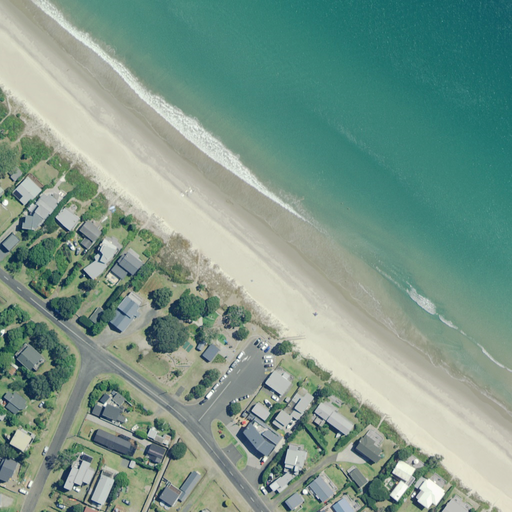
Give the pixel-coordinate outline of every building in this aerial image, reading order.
[(42,190),(28,178),(17,190),(24,197),(20,200),(25,205),(31,198),(33,200),(42,190)] [(23,217),(26,218),(28,220),(21,228),(35,231),(39,227),(40,228),(46,220),(45,219),(50,213),(51,214),(58,205),(57,204),(63,197),(52,187),(45,194),(42,192),(28,208),(29,209),(23,217)] [(70,231),(72,229),(73,230),(78,225),(77,224),(80,220),(65,207),(63,210),(62,209),(58,213),(59,214),(56,218),(70,231)] [(94,242),(103,232),(88,221),(80,231),(87,236),(81,243),(89,249),(94,242)] [(20,241),(13,234),(3,245),(11,252),(20,241)] [(107,264),(113,259),(111,257),(119,249),(105,239),(100,246),(97,249),(100,252),(93,258),(95,261),(84,269),(93,280),(104,271),(103,270),(107,267),(106,265),(107,264)] [(129,272),(134,276),(143,264),(136,259),(138,257),(130,250),(124,259),(122,257),(112,270),(117,274),(119,271),(126,277),(129,272)] [(136,313),(140,309),(125,297),(106,322),(114,328),(120,332),(130,320),(133,316),(137,319),(140,316),(136,313)] [(105,311),(100,307),(90,320),(95,325),(105,311)] [(132,321),(130,320),(120,332),(122,334),(132,321)] [(196,349),(201,351),(205,344),(200,342),(196,349)] [(29,347),(26,344),(15,355),(18,359),(24,365),(31,372),(34,369),(37,371),(46,362),(43,359),(44,359),(30,346),(29,347)] [(211,345),(209,347),(215,351),(208,361),(210,363),(217,353),(219,351),(211,345)] [(215,351),(209,347),(202,357),(208,361),(215,351)] [(274,370),(265,382),(282,395),(291,383),(274,370)] [(16,415),(21,409),(24,409),(26,410),(28,407),(25,404),(27,401),(16,392),(14,395),(8,391),(3,397),(11,403),(6,408),(16,415)] [(314,397),(306,391),(289,414),(297,419),(314,397)] [(126,399),(118,394),(113,400),(121,406),(126,399)] [(343,402),(335,397),(332,402),(340,407),(343,402)] [(270,413),(256,402),(251,409),(265,420),(270,413)] [(322,402),(314,413),(318,416),(315,421),(323,426),(327,421),(339,430),(346,420),(322,402)] [(123,410),(108,404),(107,409),(96,405),(93,413),(102,417),(103,416),(125,424),(127,418),(121,416),(123,410)] [(291,417),(282,410),(273,422),(282,429),(291,417)] [(255,418),(245,411),(241,417),(244,419),(245,418),(249,421),(250,420),(252,422),(255,418)] [(282,438),(255,418),(252,422),(243,433),(241,435),(255,452),(265,459),(282,438)] [(158,430),(152,427),(148,436),(154,439),(158,430)] [(18,430),(10,444),(24,451),(30,442),(31,440),(33,441),(36,435),(22,428),(20,430),(18,430)] [(384,439),(372,430),(356,449),(365,456),(366,455),(377,464),(386,454),(377,447),(384,439)] [(127,441),(125,440),(126,438),(117,434),(116,436),(105,432),(100,443),(122,453),(127,441)] [(155,440),(161,443),(168,446),(171,437),(165,435),(163,438),(156,435),(155,440)] [(166,449),(150,442),(146,452),(153,455),(151,460),(160,463),(166,449)] [(285,467),(296,469),(295,471),(299,472),(300,470),(301,470),(302,467),(304,467),(307,453),(289,449),(285,467)] [(94,458),(86,454),(83,463),(77,460),(65,487),(72,490),(75,483),(82,485),(83,481),(90,484),(95,472),(89,469),(94,458)] [(0,472),(11,477),(16,463),(0,457),(0,472)] [(415,470),(401,460),(392,472),(402,479),(390,495),(398,501),(415,479),(411,476),(415,470)] [(368,482),(354,465),(347,471),(361,488),(368,482)] [(118,473),(105,467),(91,499),(104,505),(118,473)] [(194,471),(181,490),(184,491),(179,499),(184,502),(202,476),(194,471)] [(294,478),(289,472),(270,486),(274,492),(277,489),(280,493),(287,487),(285,485),(294,478)] [(314,491),(317,495),(316,496),(318,499),(319,498),(324,503),(335,493),(320,476),(305,488),(310,494),(314,491)] [(419,491),(420,490),(422,491),(417,498),(419,500),(418,501),(428,509),(433,503),(436,506),(446,492),(428,478),(427,480),(422,476),(414,487),(419,491)] [(176,492),(168,487),(161,498),(173,506),(183,492),(178,489),(176,492)] [(304,501),(297,493),(286,501),(294,510),(304,501)] [(344,497),(332,506),(336,511),(353,511),(355,511),(344,497)] [(468,511),(469,511),(452,499),(442,511),(468,511)]
